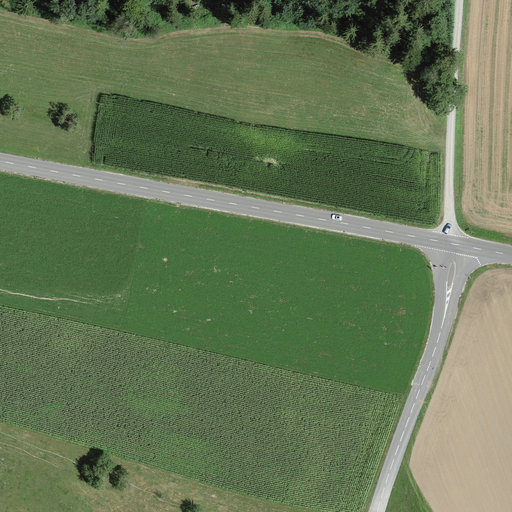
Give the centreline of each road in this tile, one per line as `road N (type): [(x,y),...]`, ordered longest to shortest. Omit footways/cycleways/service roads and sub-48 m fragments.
road 1 (tertiary): [(0,157),(447,243)]
road 2 (track): [(447,243),(457,0)]
road 3 (tertiary): [(376,511),(442,325)]
